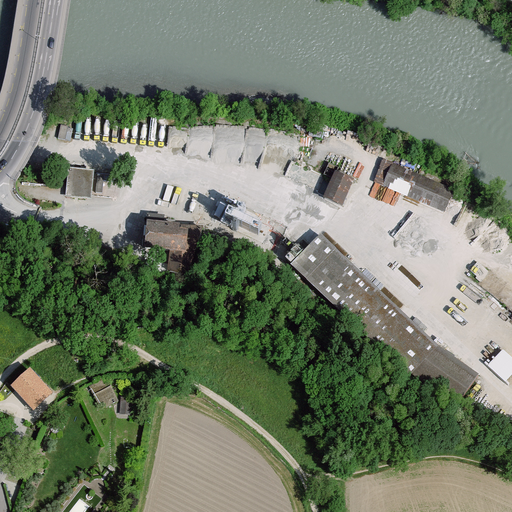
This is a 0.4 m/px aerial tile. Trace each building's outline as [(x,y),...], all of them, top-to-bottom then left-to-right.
[(394,165),(385,186),(445,212),(454,191),(394,165)] [(69,168),(65,195),(90,198),(94,171),(69,168)] [(336,175),(325,199),(342,206),(353,182),(336,175)] [(149,225),(146,248),(199,254),(202,231),(149,225)] [(228,242),(209,236),(205,249),(224,255),(228,242)] [(320,240),(292,269),(411,379),(438,349),(320,240)] [(482,281),(491,273),(480,260),(470,268),(482,281)] [(438,349),(411,379),(458,406),(478,378),(438,349)] [(30,367),(11,385),(34,411),(54,393),(30,367)] [(99,407),(116,399),(109,383),(104,385),(102,382),(90,387),(99,407)] [(122,399),(121,415),(131,415),(132,400),(122,399)] [(33,460),(30,469),(43,473),(46,463),(33,460)]
